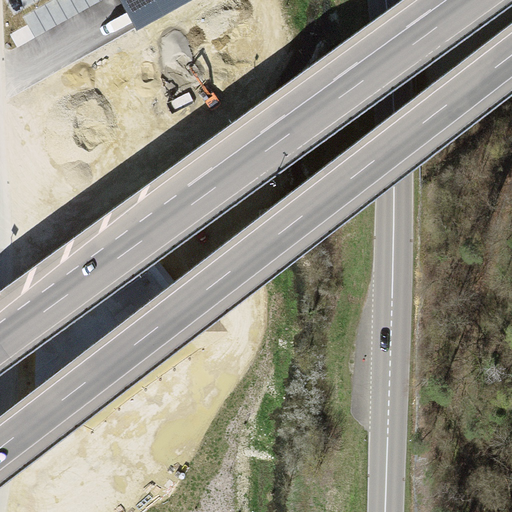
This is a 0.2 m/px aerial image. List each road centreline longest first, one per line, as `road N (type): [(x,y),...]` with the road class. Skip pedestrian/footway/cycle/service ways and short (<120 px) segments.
road 1 (motorway): [(0,446),(511,55)]
road 2 (motorway): [(470,0),(0,346)]
road 3 (primary): [(383,511),(392,102),(385,0)]
